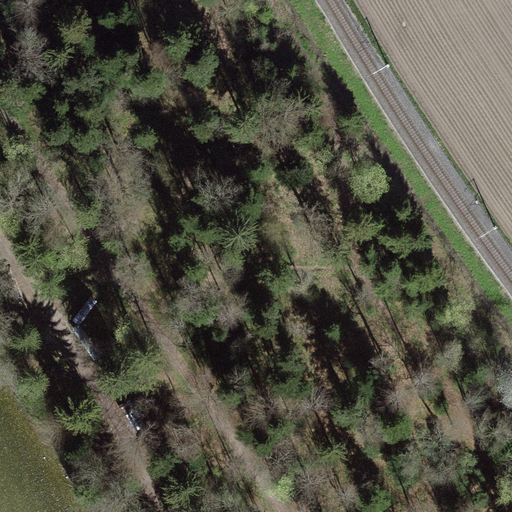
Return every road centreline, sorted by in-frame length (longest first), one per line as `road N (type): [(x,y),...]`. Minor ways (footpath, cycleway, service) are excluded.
road 1 (track): [(0,81),(126,290),(279,511)]
road 2 (track): [(0,228),(162,511)]
